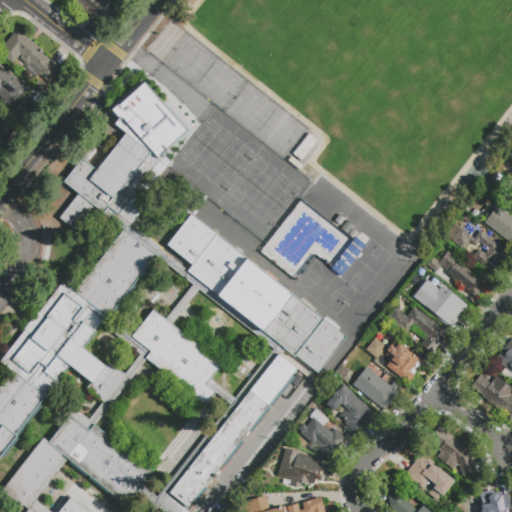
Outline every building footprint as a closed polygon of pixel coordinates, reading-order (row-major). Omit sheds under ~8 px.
[(104,0),(110,4),(96,22),(68,0),(104,0)] [(59,74),(50,85),(40,77),(38,79),(28,70),(29,68),(19,60),(14,67),(0,55),(0,53),(18,32),(45,54),(43,56),(52,63),(49,66),(59,74)] [(0,66),(29,89),(12,110),(3,103),(5,100),(0,96),(0,66)] [(118,106),(145,84),(187,129),(159,155),(118,106)] [(75,231),(59,219),(78,194),(63,183),(82,159),(77,155),(85,145),(105,161),(126,134),(162,162),(119,216),(109,208),(105,213),(95,206),(75,231)] [(511,245),(485,225),(484,224),(498,205),(511,216),(511,245)] [(167,246),(191,215),(347,336),(318,372),(188,270),(192,265),(167,246)] [(0,459),(0,390),(14,373),(0,362),(63,282),(74,291),(122,228),(158,256),(84,350),(105,366),(109,360),(128,374),(105,403),(87,389),(92,383),(70,366),(58,382),(65,388),(52,404),(46,400),(0,459)] [(494,263),(501,269),(495,276),(472,259),(479,250),(484,255),(486,253),(486,252),(488,250),(480,244),(476,249),(469,243),(462,251),(449,240),(459,228),(474,240),(480,232),(504,251),(494,263)] [(347,274),(336,265),(357,240),(367,248),(347,274)] [(448,272),(438,264),(448,251),(460,260),(458,262),(476,277),(480,271),(491,280),(475,300),(445,275),(448,272)] [(461,320),(455,328),(451,325),(448,329),(437,321),(439,319),(420,304),(422,303),(415,297),(428,280),(434,284),(434,283),(445,292),(440,298),(455,309),(452,313),(461,320)] [(447,334),(431,354),(420,345),(426,338),(413,328),(407,335),(389,321),(397,310),(406,317),(414,307),(447,334)] [(206,386),(216,393),(207,405),(147,358),(151,353),(131,338),(153,310),(223,364),(206,386)] [(415,376),(408,385),(385,367),(391,360),(384,355),(380,361),(366,350),(375,339),(387,348),(390,345),(395,348),(399,344),(419,360),(409,372),(415,376)] [(494,361),(511,339),(511,379),(509,382),(501,376),(506,371),(494,361)] [(189,507),(170,492),(277,353),(297,368),(189,507)] [(385,412),(352,386),(366,368),(390,386),(393,383),(402,390),(385,412)] [(474,391),(483,380),(489,384),(496,376),(511,388),(511,414),(508,414),(505,412),(503,415),(486,403),(487,402),(474,391)] [(376,415),(367,424),(365,422),(356,432),(353,429),(351,431),(344,424),(346,423),(339,417),(346,410),(341,405),(334,413),(326,405),(334,396),(333,395),(336,392),(337,393),(344,385),(352,392),(350,395),(353,398),(354,396),(376,415)] [(345,440),(330,456),(328,454),(325,457),(318,450),(315,454),(309,448),(312,445),(300,434),(301,433),(298,430),(302,425),(306,428),(312,421),(309,417),(316,409),(329,420),(323,426),(331,433),(334,430),(345,440)] [(29,509),(3,489),(43,438),(48,442),(69,416),(89,431),(94,424),(154,471),(128,505),(68,459),(36,501),(29,509)] [(478,474),(464,479),(460,468),(458,467),(454,473),(433,454),(437,449),(433,446),(446,433),(469,451),(467,454),(471,457),(478,474)] [(323,463),(316,487),(312,486),(311,489),(301,485),(300,490),(289,487),(291,481),(277,477),(285,449),(296,452),(296,451),(301,453),(300,455),(311,458),(311,459),(323,463)] [(454,481),(447,491),(448,492),(443,498),(441,496),(437,501),(407,478),(416,465),(414,464),(420,456),(424,459),(425,457),(434,464),(432,465),(437,469),(437,468),(454,481)] [(386,489),(400,486),(403,499),(417,511),(423,504),(432,511),(393,511),(389,508),(386,489)] [(477,511),(476,503),(484,501),(484,498),(509,493),(511,508),(511,511),(477,511)] [(243,511),(241,501),(257,497),(266,494),(268,505),(275,503),(276,508),(284,506),(285,511),(243,511)] [(26,511),(29,509),(36,501),(50,511),(59,511),(70,498),(88,511),(26,511)] [(321,498),(324,511),(285,511),(284,506),(289,505),(290,506),(298,504),(300,511),(304,510),(302,503),(321,498)]
